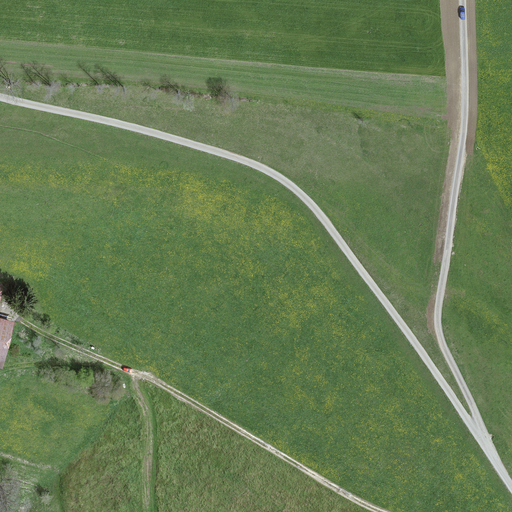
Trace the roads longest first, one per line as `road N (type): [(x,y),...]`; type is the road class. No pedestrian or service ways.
road 1 (unclassified): [(489,451),(312,206),(287,184),(256,164),(0,95)]
road 2 (unclassified): [(462,0),(461,134),(436,318),(489,451)]
road 3 (track): [(8,308),(29,327),(139,374),(388,511)]
